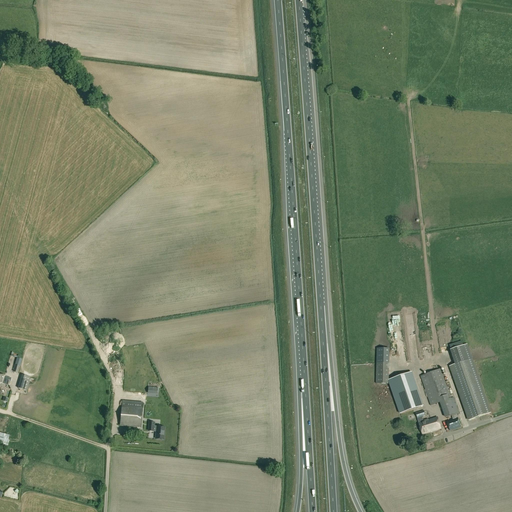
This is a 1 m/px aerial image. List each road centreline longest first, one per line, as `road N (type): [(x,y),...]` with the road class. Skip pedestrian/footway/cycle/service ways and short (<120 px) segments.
road 1 (motorway): [(277,0),(304,379)]
road 2 (motorway): [(320,306),(298,0)]
road 3 (motorway): [(360,511),(346,478),(320,306)]
road 4 (motorway): [(332,511),(320,306)]
road 5 (motorway): [(304,379),(295,511)]
road 6 (motorway): [(304,379),(311,511)]
